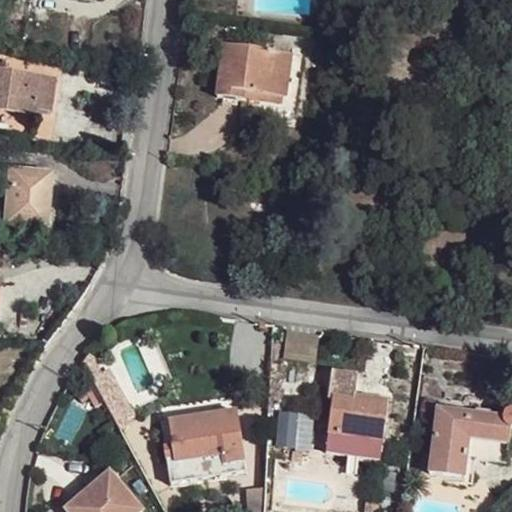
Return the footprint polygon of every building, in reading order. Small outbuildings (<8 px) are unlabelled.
[(224,47),(218,98),(244,102),(245,93),(283,99),(287,100),(292,57),(224,47)] [(0,111),(34,117),(35,110),(50,113),(55,80),(0,71),(0,68),(0,66),(0,65),(0,111)] [(245,93),(244,102),(282,108),(283,99),(245,93)] [(6,170),(1,227),(43,231),(44,211),(50,212),(53,174),(6,170)] [(261,332),(260,348),(271,348),(272,333),(261,332)] [(282,359),(316,361),(317,336),(283,334),(282,359)] [(332,373),(330,399),(334,399),(354,402),(355,398),(356,398),(359,377),(332,373)] [(334,399),(329,435),(383,442),(389,403),(356,398),(355,398),(354,402),(334,399)] [(438,411),(429,475),(466,480),(468,460),(475,461),(506,465),(511,432),(511,431),(511,412),(510,412),(506,415),(504,419),(438,411)] [(169,420),(170,425),(218,417),(218,412),(169,420)] [(173,447),(176,465),(222,458),(226,476),(247,472),(237,414),(218,417),(170,425),(173,447)] [(276,415),(276,450),(312,451),(312,415),(276,415)] [(383,442),(329,435),(326,453),(381,460),(383,442)] [(176,465),(173,447),(165,448),(171,485),(226,476),(222,458),(176,465)] [(473,481),(475,461),(468,460),(466,480),(473,481)] [(67,511),(140,511),(110,476),(67,511)]
